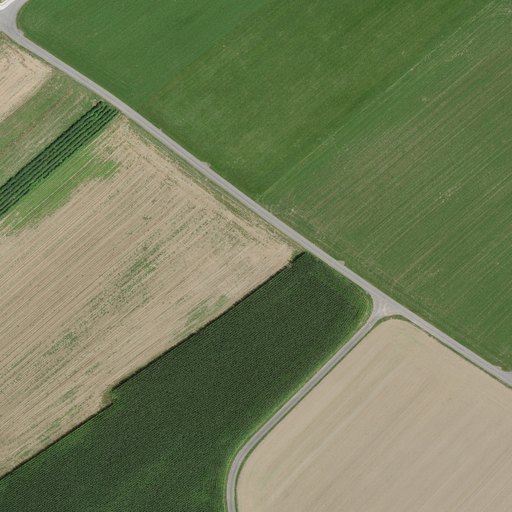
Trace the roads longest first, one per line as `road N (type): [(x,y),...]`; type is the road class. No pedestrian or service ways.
road 1 (unclassified): [(0,28),(387,307),(511,386)]
road 2 (track): [(387,307),(242,457),(230,511)]
